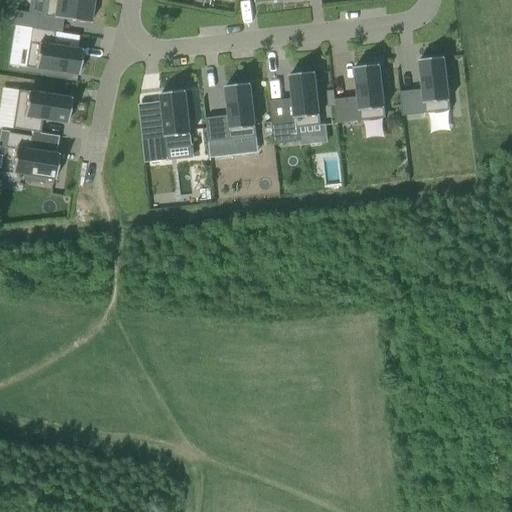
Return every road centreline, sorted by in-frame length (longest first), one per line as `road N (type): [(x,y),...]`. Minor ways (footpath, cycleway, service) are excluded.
road 1 (residential): [(121,43),(162,51),(402,24),(427,0)]
road 2 (residential): [(121,43),(96,165)]
